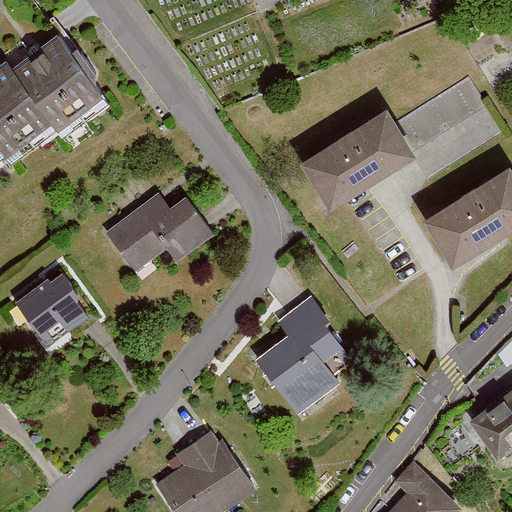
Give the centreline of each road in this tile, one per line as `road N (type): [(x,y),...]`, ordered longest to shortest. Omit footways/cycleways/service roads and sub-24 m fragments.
road 1 (residential): [(104,0),(247,189),(263,250),(236,303),(192,360),(47,511)]
road 2 (residential): [(511,316),(453,372),(343,511)]
